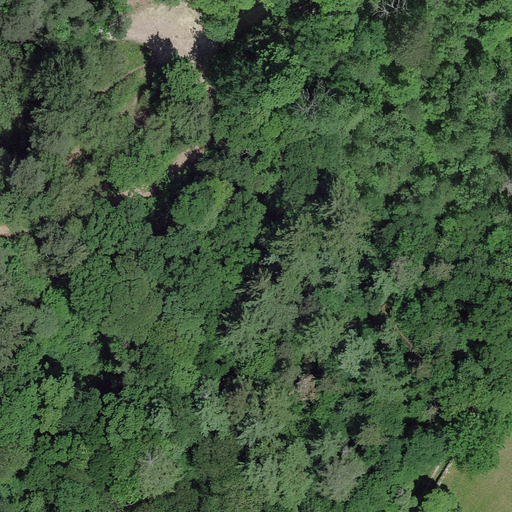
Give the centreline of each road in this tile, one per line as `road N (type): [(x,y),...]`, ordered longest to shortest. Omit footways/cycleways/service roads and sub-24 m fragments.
road 1 (track): [(0,237),(157,188),(191,161),(202,132),(188,62),(144,37),(61,39),(0,54)]
road 2 (track): [(511,325),(415,511)]
